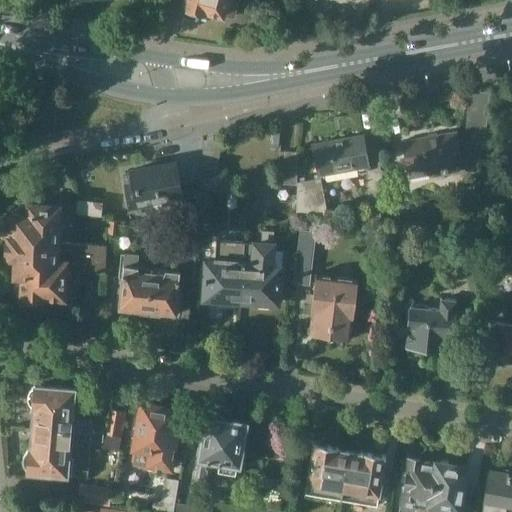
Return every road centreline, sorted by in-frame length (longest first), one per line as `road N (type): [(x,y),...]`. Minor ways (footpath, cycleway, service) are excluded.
road 1 (residential): [(0,342),(511,427)]
road 2 (primary): [(162,71),(236,84),(511,33)]
road 3 (residential): [(0,150),(144,126),(166,109),(162,71)]
road 4 (primary): [(0,38),(162,71)]
